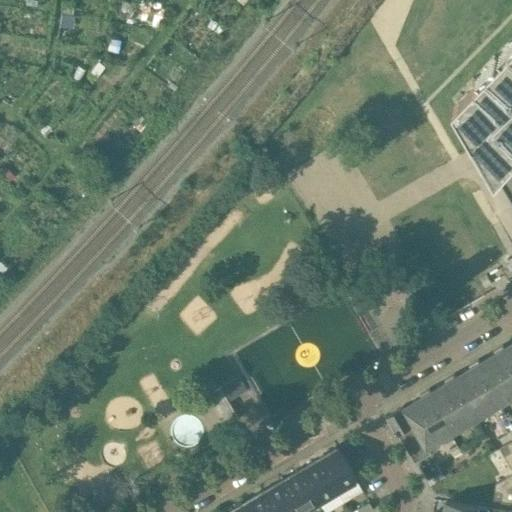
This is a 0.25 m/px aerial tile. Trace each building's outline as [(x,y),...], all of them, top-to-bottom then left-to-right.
[(73,5),(62,3),(61,13),(72,14),(73,5)] [(70,27),(71,15),(61,14),(60,26),(70,27)] [(206,25),(213,29),(217,22),(210,18),(206,25)] [(511,46),(454,105),(497,178),(511,162),(511,46)] [(92,70),(97,75),(103,67),(98,63),(92,70)] [(144,115),(136,124),(142,129),(150,120),(144,115)] [(1,129),(8,131),(10,124),(3,122),(1,129)] [(14,175),(6,167),(2,172),(10,179),(14,175)] [(85,184),(80,191),(84,194),(90,188),(85,184)] [(10,198),(14,202),(21,195),(17,191),(10,198)] [(485,287),(492,282),(489,277),(487,273),(480,277),(482,281),(485,287)] [(469,363),(473,370),(458,379),(454,372),(444,378),(449,385),(434,394),(429,386),(420,392),(425,399),(406,410),(403,404),(387,414),(415,461),(431,452),(428,447),(511,397),(511,347),(507,350),(503,343),(493,349),(498,356),(483,365),(478,358),(469,363)] [(221,387),(211,393),(228,423),(238,418),(228,400),(221,387)] [(511,439),(503,445),(511,460),(511,472),(496,482),(493,499),(511,501),(511,439)] [(454,455),(461,451),(457,445),(451,449),(454,455)] [(338,491),(358,480),(338,446),(318,458),(338,491)] [(458,461),(464,457),(461,452),(455,456),(458,461)] [(338,491),(318,458),(300,468),(320,502),(338,491)] [(303,511),(320,502),(300,468),(281,480),(299,511),(303,511)] [(299,511),(281,480),(263,490),(275,511),(299,511)] [(275,511),(263,490),(262,491),(244,501),(250,511),(275,511)] [(488,511),(490,507),(446,500),(443,511),(488,511)] [(250,511),(244,501),(225,511),(250,511)] [(367,511),(373,508),(369,501),(358,508),(359,511),(367,511)]
